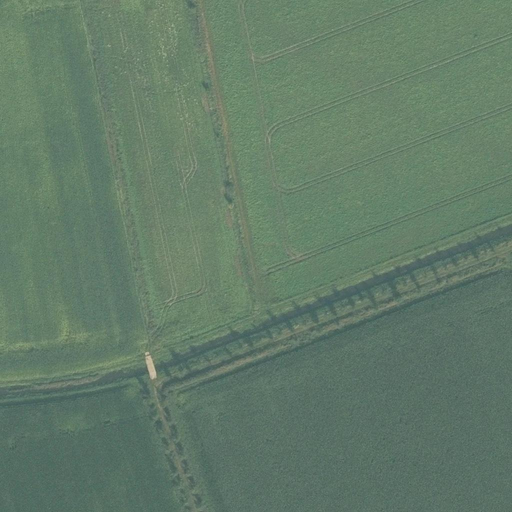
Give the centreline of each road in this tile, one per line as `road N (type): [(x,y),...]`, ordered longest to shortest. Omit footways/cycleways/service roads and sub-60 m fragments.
road 1 (track): [(511,250),(153,385)]
road 2 (track): [(153,385),(198,511)]
